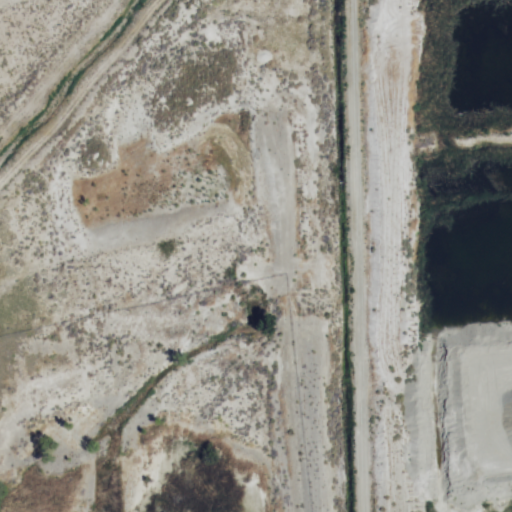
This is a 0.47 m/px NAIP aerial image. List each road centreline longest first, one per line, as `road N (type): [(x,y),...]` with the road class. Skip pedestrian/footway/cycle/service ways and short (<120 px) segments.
road 1 (track): [(349,0),(358,511)]
road 2 (track): [(0,142),(124,0)]
